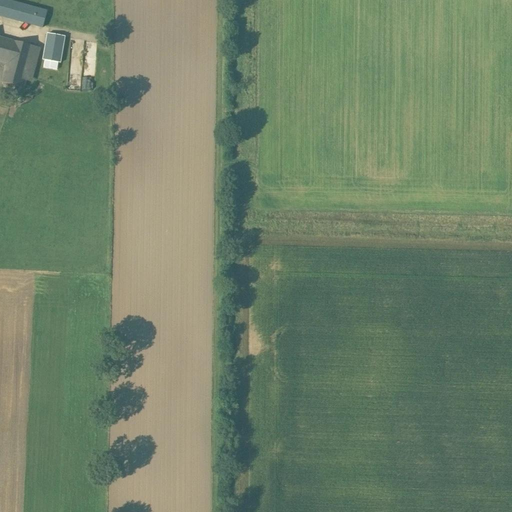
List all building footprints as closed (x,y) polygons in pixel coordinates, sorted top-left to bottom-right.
[(47,12),(0,0),(0,16),(43,28),(47,12)] [(64,38),(48,34),(43,59),(60,63),(64,38)] [(13,41),(0,37),(0,59),(7,61),(13,41)] [(34,47),(13,41),(7,61),(5,72),(26,78),(34,47)] [(83,53),(83,81),(96,81),(97,53),(83,53)] [(26,78),(5,72),(2,83),(23,89),(26,78)] [(81,82),(81,90),(96,90),(96,82),(81,82)]
